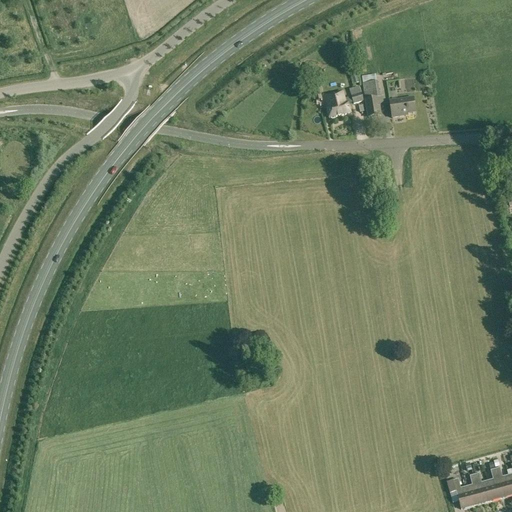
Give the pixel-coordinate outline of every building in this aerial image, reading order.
[(376,75),(362,77),(363,84),(377,82),(376,75)] [(362,85),(365,101),(381,98),(378,82),(377,82),(363,84),(362,85)] [(313,92),(315,102),(323,100),(320,89),(313,92)] [(343,92),(335,94),(326,96),(329,109),(327,109),(329,119),(340,116),(351,114),(348,104),(346,105),(343,92)] [(390,102),(392,119),(404,117),(404,116),(416,114),(414,98),(390,102)] [(382,99),(366,102),(369,117),(380,116),(379,106),(383,105),(382,99)] [(511,496),(511,488),(509,476),(502,478),(500,469),(496,470),(503,499),(511,496)] [(493,480),(487,482),(493,501),(503,499),(496,470),(491,471),(493,480)] [(479,474),(474,476),(482,504),(493,501),(487,482),(481,483),(479,474)] [(472,507),(482,504),(474,476),(470,477),(472,486),(466,487),(472,507)] [(472,507),(466,487),(461,489),(458,480),(447,483),(450,494),(456,492),(461,510),(472,507)]
